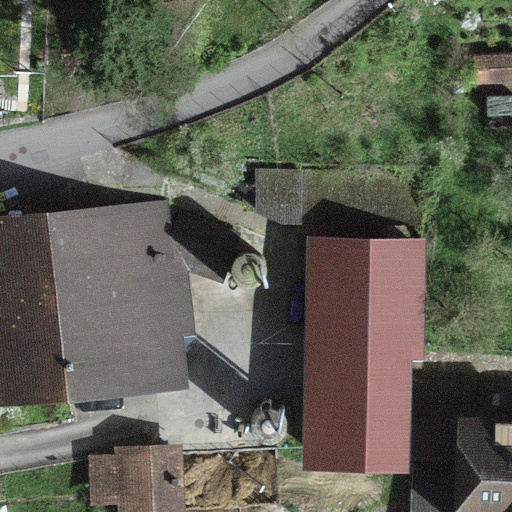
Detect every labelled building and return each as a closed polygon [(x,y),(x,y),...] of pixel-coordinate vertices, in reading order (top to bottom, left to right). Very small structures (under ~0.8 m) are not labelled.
[(257,209),(280,219),(420,222),(421,172),(258,169),(257,209)] [(0,394),(180,377),(165,250),(225,271),(238,233),(165,208),(0,222),(0,394)] [(313,456),(405,457),(407,347),(417,347),(419,246),(368,245),(319,246),(313,456)] [(240,250),(232,261),(234,274),(244,282),(257,280),(265,269),(263,256),(253,248),(240,250)] [(414,379),(412,451),(461,452),(462,423),(466,423),(467,411),(489,413),(490,384),(414,379)] [(252,416),(253,430),(263,438),(277,437),(285,426),(284,413),(273,404),(260,406),(252,416)] [(409,511),(511,511),(511,424),(466,423),(462,423),(461,452),(412,451),(409,511)] [(180,511),(178,452),(93,456),(94,488),(123,486),(124,511),(180,511)]
